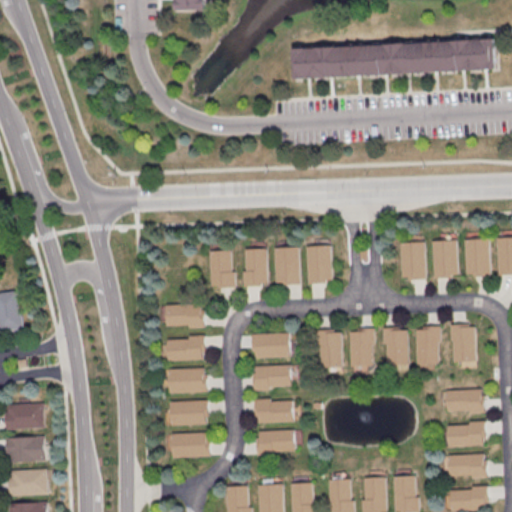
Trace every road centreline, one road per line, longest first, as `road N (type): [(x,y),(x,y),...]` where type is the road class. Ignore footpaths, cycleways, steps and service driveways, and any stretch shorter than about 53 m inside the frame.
road 1 (tertiary): [(125,511),(125,405),(103,255),(16,0)]
road 2 (residential): [(511,109),(206,122),(172,109),(150,84),(137,30)]
road 3 (tertiary): [(511,186),(88,204)]
road 4 (tertiary): [(0,101),(67,308),(86,511)]
road 5 (residential): [(354,307),(473,303),(497,318),(508,511)]
road 6 (residential): [(193,486),(231,449),(228,342),(237,320),(256,311),(354,307)]
road 7 (tertiary): [(7,120),(24,132),(49,195),(70,207),(88,204)]
road 8 (tertiary): [(120,364),(90,273),(59,275)]
